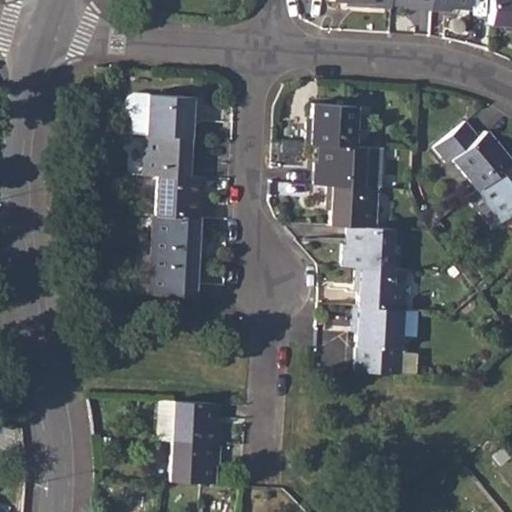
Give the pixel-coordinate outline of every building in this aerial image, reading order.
[(390,0),(390,2),(409,3),(409,8),(430,9),(430,0),(390,0)] [(430,0),(430,9),(452,10),(452,5),(471,5),(470,0),(430,0)] [(511,0),(490,0),(489,23),(509,24),(509,29),(511,28),(511,0)] [(130,132),(144,133),(190,136),(192,115),(196,116),(197,95),(147,93),(132,92),(127,95),(124,100),(123,108),(126,113),(131,116),(130,132)] [(304,121),(303,141),(319,142),(354,144),(356,104),(310,101),(309,121),(304,121)] [(463,119),(431,146),(444,161),(448,157),(474,189),(510,159),(511,157),(511,154),(500,141),(497,143),(484,128),(477,134),(463,119)] [(144,133),(142,172),(154,173),(193,174),(193,155),(189,155),(190,136),(144,133)] [(313,159),(312,182),(323,183),(362,185),(364,145),(354,144),(319,142),(318,159),(313,159)] [(467,195),(466,196),(491,227),(499,220),(509,212),(511,209),(511,161),(510,159),(474,189),(467,195)] [(154,173),(152,213),(198,216),(199,197),(204,197),(206,176),(193,174),(154,173)] [(362,185),(323,183),(322,202),(327,203),(326,222),(347,223),(372,224),(373,186),(362,185)] [(152,213),(150,254),(200,257),(202,235),(197,235),(198,216),(152,213)] [(341,241),(340,263),(351,264),(391,267),(393,225),(383,225),(372,224),(347,223),(346,241),(341,241)] [(150,254),(148,293),(194,296),(194,276),(199,276),(200,257),(150,254)] [(391,267),(351,264),(350,284),(356,284),(355,304),(400,307),(402,267),(391,267)] [(355,304),(349,304),(349,323),(354,323),(351,370),(396,372),(398,341),(400,307),(355,304)] [(171,400),(168,439),(220,442),(222,421),(215,422),(216,402),(171,400)] [(168,439),(166,480),(200,483),(211,483),(212,463),(218,464),(220,442),(168,439)]
